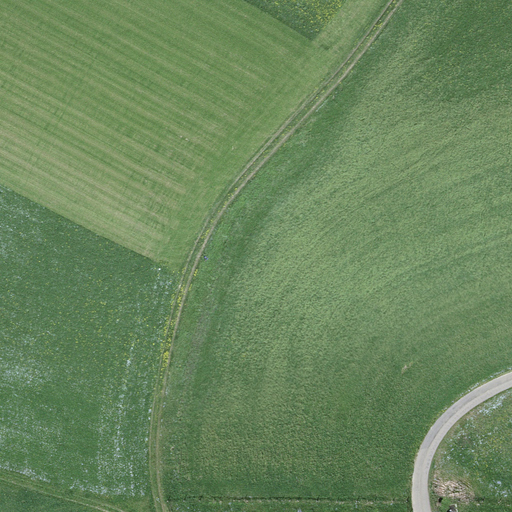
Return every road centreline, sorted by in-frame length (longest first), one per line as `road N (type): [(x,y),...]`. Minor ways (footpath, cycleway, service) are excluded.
road 1 (track): [(393,0),(235,188),(199,248),(157,402),(162,511)]
road 2 (unclassified): [(511,378),(462,405),(437,432),(422,465),(422,511)]
